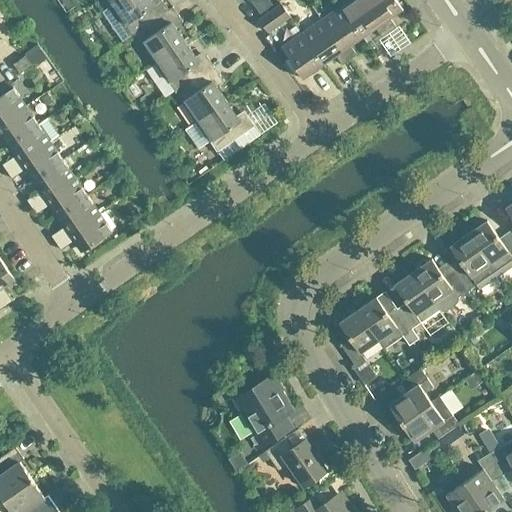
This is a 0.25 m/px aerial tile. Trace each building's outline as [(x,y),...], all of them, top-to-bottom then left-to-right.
[(169,9),(162,0),(159,0),(154,4),(151,0),(117,0),(110,5),(102,11),(123,41),(135,33),(135,32),(169,9)] [(389,32),(366,0),(349,0),(341,6),(362,35),(375,27),(382,37),(389,32)] [(402,7),(396,0),(366,0),(389,32),(396,27),(389,17),(402,7)] [(280,3),(258,19),(268,33),(290,17),(280,3)] [(155,62),(185,41),(172,22),(180,16),(172,6),(169,9),(135,32),(135,33),(155,62)] [(362,35),(341,6),(322,19),(350,59),(357,54),(350,44),(362,35)] [(350,59),(322,19),(302,33),(323,63),(335,54),(342,64),(350,59)] [(323,63),(302,33),(282,47),(302,77),(323,63)] [(213,65),(206,55),(198,60),(185,41),(155,62),(176,91),(213,65)] [(19,72),(31,63),(25,55),(13,64),(19,72)] [(226,100),(213,81),(221,76),(213,65),(176,91),(196,121),(226,100)] [(0,122),(26,104),(13,86),(0,95),(0,122)] [(199,148),(209,140),(217,151),(255,125),(247,114),(239,120),(226,100),(196,121),(185,128),(199,148)] [(9,142),(38,122),(26,104),(0,122),(0,133),(2,132),(9,142)] [(7,170),(50,140),(58,135),(46,117),(38,122),(9,142),(17,154),(2,164),(7,170)] [(34,178),(63,158),(50,140),(7,170),(12,178),(27,168),(34,178)] [(32,206),(75,176),(63,158),(34,178),(41,189),(27,199),(32,206)] [(59,214),(88,194),(75,176),(32,206),(36,213),(51,203),(59,214)] [(56,242),(100,212),(88,194),(59,214),(66,225),(51,235),(56,242)] [(83,250),(112,230),(100,212),(56,242),(61,249),(76,239),(83,250)] [(511,236),(508,231),(499,237),(487,220),(468,233),(498,276),(511,266),(511,236)] [(498,276),(468,233),(450,246),(462,263),(453,269),(467,290),(477,284),(480,288),(498,276)] [(14,277),(0,257),(0,295),(6,304),(12,300),(2,285),(14,277)] [(467,290),(453,269),(444,276),(432,258),(413,271),(439,309),(440,309),(444,310),(447,308),(454,303),(457,301),(457,297),(467,290)] [(412,328),(439,309),(413,271),(395,284),(407,301),(397,307),(412,328)] [(419,338),(412,328),(397,307),(388,314),(376,296),(358,309),(378,339),(385,349),(403,336),(409,345),(419,338)] [(511,304),(499,314),(505,324),(511,318),(511,304)] [(378,339),(358,309),(339,322),(351,339),(342,346),(356,366),(366,360),(360,351),(378,339)] [(480,313),(471,319),(477,327),(485,321),(480,313)] [(401,422),(431,401),(425,392),(433,386),(420,368),(400,382),(406,392),(389,404),(401,422)] [(477,373),(466,380),(470,385),(480,379),(477,373)] [(279,419),(293,410),(281,390),(282,389),(274,376),(235,399),(255,432),(249,435),(257,448),(287,431),(279,419)] [(459,424),(452,414),(440,396),(431,401),(401,422),(414,441),(432,429),(438,438),(459,424)] [(485,429),(478,433),(483,441),(490,437),(485,429)] [(278,469),(289,462),(305,484),(326,470),(304,439),(293,447),(286,436),(265,451),(278,469)] [(511,438),(490,452),(503,474),(511,468),(511,438)] [(32,479),(20,461),(24,458),(15,446),(0,456),(0,494),(3,499),(32,479)] [(413,460),(427,482),(449,468),(435,446),(413,460)] [(240,450),(228,457),(236,469),(247,462),(240,450)] [(503,474),(490,452),(478,459),(483,468),(465,480),(485,510),(504,498),(492,480),(503,474)] [(483,511),(485,510),(465,480),(456,486),(450,478),(431,491),(445,511),(455,506),(459,511),(483,511)] [(47,511),(56,506),(48,494),(44,497),(32,479),(3,499),(12,511),(47,511)] [(355,511),(350,505),(347,507),(337,493),(329,499),(322,490),(293,509),(295,511),(355,511)]
